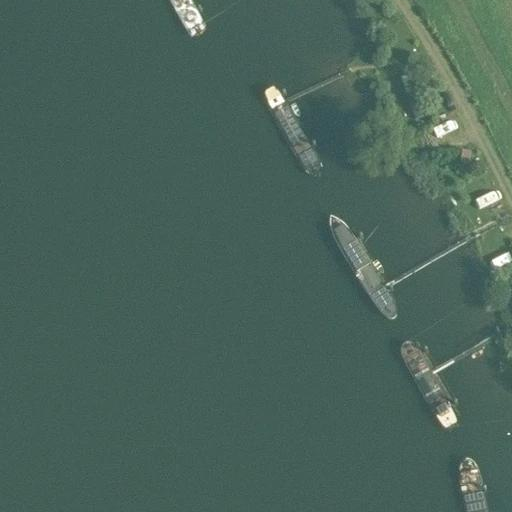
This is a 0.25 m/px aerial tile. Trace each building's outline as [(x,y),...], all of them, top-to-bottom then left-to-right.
[(169,0),(191,37),(205,29),(188,0),(169,0)] [(281,89),(266,96),(305,178),(320,171),(281,89)] [(473,154),(461,151),(458,164),(470,167),(473,154)] [(333,222),(331,230),(377,317),(387,323),(393,319),(394,310),(347,222),(340,219),(333,222)] [(406,349),(404,357),(441,430),(452,434),(457,430),(458,421),(421,349),(414,346),(406,349)] [(462,464),(459,472),(467,511),(486,511),(477,468),(471,463),(462,464)]
